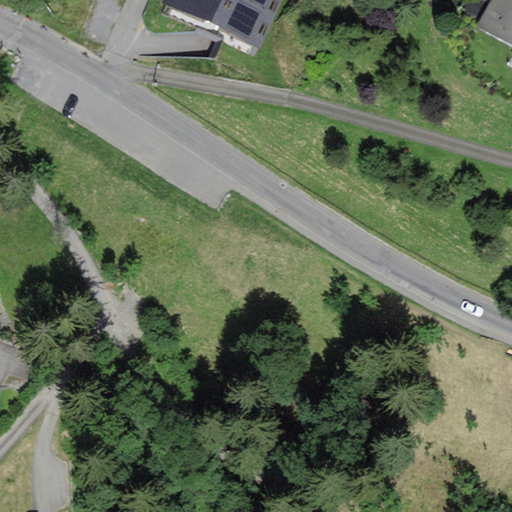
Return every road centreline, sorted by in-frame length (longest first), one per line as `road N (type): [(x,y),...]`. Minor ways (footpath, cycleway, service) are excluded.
road 1 (unclassified): [(104,77),(371,252),(511,323)]
road 2 (residential): [(104,77),(137,71),(276,95),(511,162)]
road 3 (residential): [(266,511),(216,483),(161,406),(82,244)]
road 4 (residential): [(79,349),(44,435),(38,486),(45,511)]
road 5 (residential): [(82,244),(48,184),(0,145)]
road 6 (residential): [(0,447),(79,349)]
